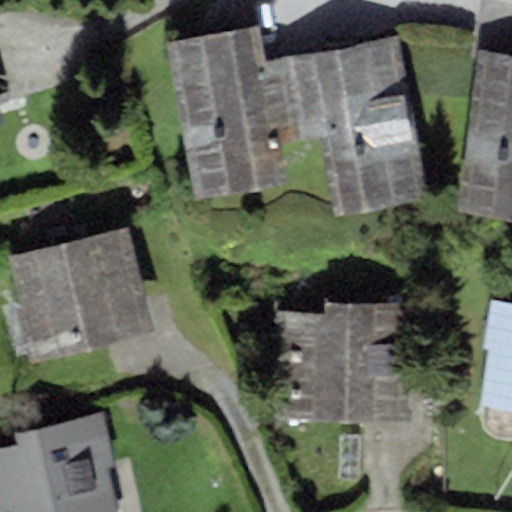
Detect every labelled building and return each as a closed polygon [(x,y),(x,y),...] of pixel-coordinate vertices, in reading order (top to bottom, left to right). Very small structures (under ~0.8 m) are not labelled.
[(295,126),(284,45),(279,9),(192,21),(214,180),(300,168),(295,126)] [(284,45),(295,126),(345,118),(355,190),(442,178),(419,25),(284,45)] [(4,28),(0,29),(0,135),(33,126),(4,28)] [(511,36),(504,35),(481,195),(511,199),(511,36)] [(143,211),(26,236),(46,330),(163,305),(143,211)] [(404,306),(280,298),(271,444),(314,447),(315,427),(396,432),(404,306)] [(511,318),(486,314),(466,420),(511,428),(511,318)] [(123,511),(99,419),(0,444),(0,511),(123,511)]
